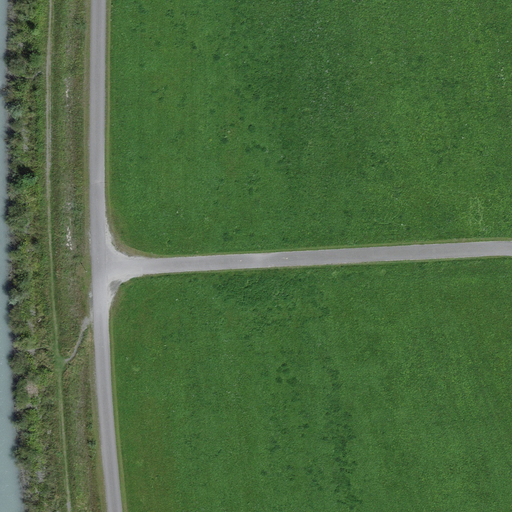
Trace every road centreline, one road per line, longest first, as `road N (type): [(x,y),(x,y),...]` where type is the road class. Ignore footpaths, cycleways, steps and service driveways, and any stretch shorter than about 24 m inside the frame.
road 1 (track): [(116,511),(102,0)]
road 2 (track): [(511,246),(107,267)]
